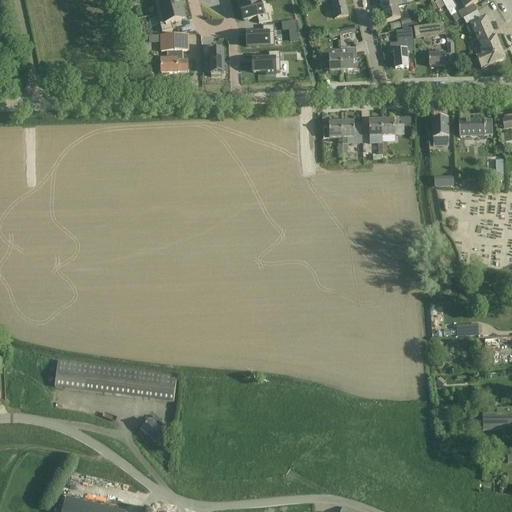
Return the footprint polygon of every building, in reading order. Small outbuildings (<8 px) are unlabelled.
[(182,8),(179,0),(163,0),(154,2),(157,15),(182,8)] [(240,9),(263,4),(265,4),(264,0),(238,0),(240,9)] [(348,16),(344,0),(331,3),(335,19),(348,16)] [(379,0),(383,12),(397,8),(395,0),(379,0)] [(441,0),(440,0),(435,3),(438,11),(445,7),(445,6),(442,1),(441,0)] [(476,0),(459,0),(465,9),(452,17),(455,23),(461,19),(462,20),(477,12),(473,5),(478,3),(476,0)] [(457,7),(454,1),(445,6),(445,7),(448,12),(457,7)] [(266,16),(263,4),(240,9),(243,22),(257,18),(266,16)] [(185,21),(182,8),(157,15),(160,27),(171,24),(185,21)] [(397,8),(383,12),(385,24),(400,20),(397,8)] [(259,25),(270,22),(268,15),(266,16),(257,18),(259,25)] [(418,25),(416,17),(401,21),(403,29),(418,25)] [(495,38),(486,17),(470,24),(479,46),(480,45),(484,55),(476,58),(481,70),(489,66),(489,67),(505,60),(495,38)] [(294,22),(282,23),(283,32),(288,31),(296,30),(294,22)] [(160,27),(162,33),(173,31),(171,24),(160,27)] [(445,35),(444,24),(414,28),(416,40),(445,35)] [(414,53),(412,29),(403,30),(403,31),(396,32),(397,44),(390,44),(391,53),(394,52),(395,70),(408,69),(407,53),(414,53)] [(247,48),(275,47),(274,34),(263,34),(247,35),(247,48)] [(189,52),(188,38),(160,39),(161,53),(171,53),(171,61),(161,61),(161,67),(159,67),(160,73),(161,73),(161,75),(162,75),(162,76),(169,76),(169,75),(178,74),(189,73),(188,61),(183,61),(183,52),(189,52)] [(221,75),(224,75),(223,47),(210,48),(210,59),(211,78),(222,77),(221,75)] [(346,57),(341,57),(342,72),(354,72),(353,64),(357,64),(356,49),(346,50),(346,57)] [(341,57),(341,51),(320,52),(325,71),(329,71),(329,73),(342,72),(341,57)] [(435,52),(436,56),(428,56),(429,68),(446,67),(446,55),(438,55),(438,51),(435,52)] [(276,76),(276,73),(280,73),(280,60),(269,60),(252,61),(253,74),(266,73),(266,76),(276,76)] [(511,129),(511,118),(504,120),(502,121),(504,131),(511,129)] [(432,120),(433,140),(441,139),(442,147),(449,147),(449,139),(448,119),(432,120)] [(394,121),(381,122),(382,138),(395,137),(394,121)] [(459,122),(459,138),(485,137),(493,136),(492,123),(484,124),(484,121),(459,122)] [(369,138),(382,138),(381,122),(369,122),(369,138)] [(342,139),(342,146),(343,158),(344,163),(347,163),(347,158),(348,158),(347,146),(363,145),(362,124),(354,125),(354,123),(341,124),(342,139)] [(342,139),(341,124),(329,124),(329,140),(342,139)] [(275,130),(262,130),(262,134),(263,148),(263,152),(276,151),(276,156),(284,156),(283,143),(276,143),(275,130)] [(241,144),(234,144),(234,157),(242,157),(242,149),(263,148),(262,134),(241,135),(241,144)] [(434,178),(435,188),(444,188),(444,178),(434,178)] [(365,195),(343,198),(345,213),(350,213),(367,210),(365,195)] [(367,210),(350,213),(351,222),(368,219),(367,210)] [(262,213),(262,228),(279,229),(284,229),(284,213),(262,213)] [(54,215),(54,231),(79,231),(79,215),(54,215)] [(353,231),(348,232),(349,237),(370,234),(368,219),(351,222),(353,231)] [(20,223),(0,224),(0,240),(16,239),(21,238),(20,223)] [(262,228),(262,237),(279,238),(279,229),(262,228)] [(54,231),(54,247),(79,247),(79,231),(54,231)] [(370,234),(349,237),(351,252),(372,249),(370,234)] [(262,237),(261,252),(283,253),(283,247),(278,247),(279,238),(262,237)] [(16,239),(0,240),(0,249),(17,248),(16,239)] [(17,248),(0,249),(0,254),(1,264),(23,262),(22,257),(18,257),(17,248)] [(261,252),(260,267),(282,268),(283,253),(261,252)] [(23,262),(1,264),(2,279),(24,277),(23,262)] [(366,270),(357,271),(358,291),(381,290),(380,265),(366,265),(366,270)] [(59,267),(57,282),(61,282),(78,284),(80,269),(59,267)] [(306,268),(306,293),(329,293),(329,273),(320,273),(320,268),(306,268)] [(61,282),(60,291),(77,293),(78,284),(61,282)] [(55,300),(54,305),(76,308),(77,293),(60,291),(59,301),(55,300)] [(54,305),(52,320),(74,323),(76,308),(54,305)] [(456,327),(456,337),(478,336),(478,326),(456,327)] [(511,352),(499,354),(498,338),(486,338),(488,369),(511,367),(511,352)] [(177,377),(58,362),(54,389),(173,404),(177,377)] [(439,380),(436,386),(442,390),(446,384),(439,380)] [(497,429),(511,428),(511,418),(497,419),(497,416),(482,416),(483,432),(497,432),(497,429)] [(171,431),(155,417),(150,422),(141,432),(155,444),(164,434),(166,436),(171,431)] [(126,511),(128,509),(66,494),(62,511),(126,511)]
